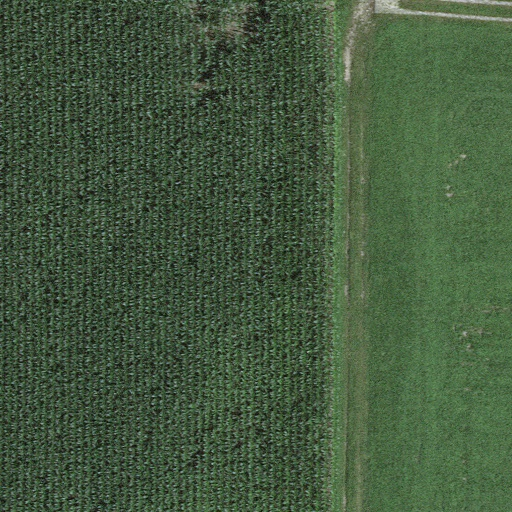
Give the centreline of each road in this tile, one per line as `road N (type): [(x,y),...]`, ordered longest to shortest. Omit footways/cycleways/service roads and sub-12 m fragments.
road 1 (track): [(376,0),(373,511)]
road 2 (track): [(376,10),(511,20)]
